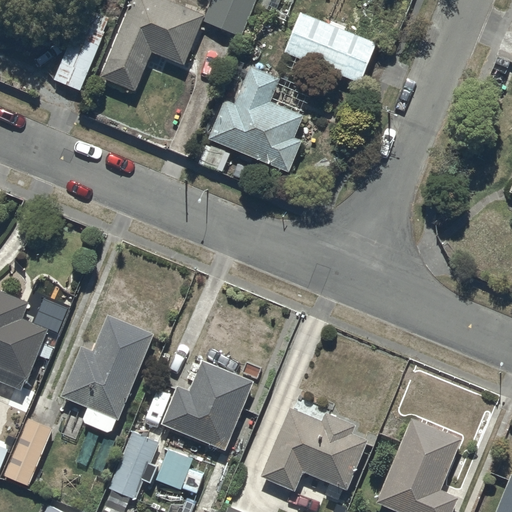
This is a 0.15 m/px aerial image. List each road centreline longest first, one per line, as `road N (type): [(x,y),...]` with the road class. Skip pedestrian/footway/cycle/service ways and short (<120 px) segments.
road 1 (residential): [(353,278),(0,136)]
road 2 (residential): [(353,278),(467,0)]
road 3 (residential): [(511,344),(353,278)]
